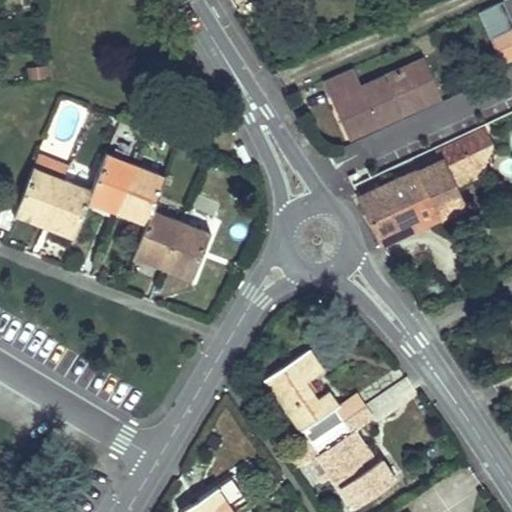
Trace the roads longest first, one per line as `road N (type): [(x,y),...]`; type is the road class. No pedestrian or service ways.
road 1 (tertiary): [(342,267),(413,343),(511,486)]
road 2 (tertiary): [(189,0),(306,205)]
road 3 (residential): [(257,295),(158,459)]
road 4 (residential): [(0,361),(158,459)]
